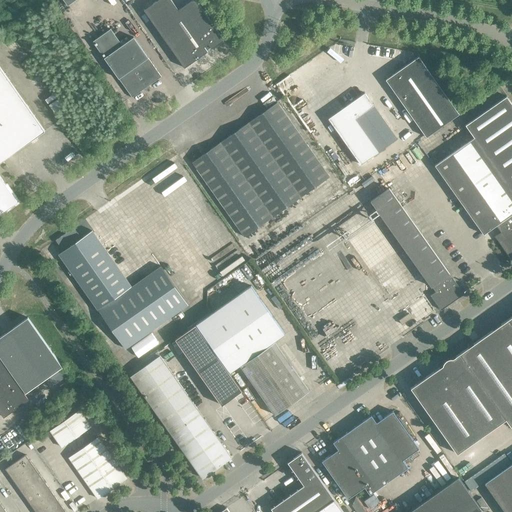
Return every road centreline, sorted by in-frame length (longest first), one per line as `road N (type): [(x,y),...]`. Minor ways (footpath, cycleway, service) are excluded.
road 1 (unclassified): [(105,511),(118,502),(192,504),(511,282)]
road 2 (unclassified): [(279,0),(251,65),(38,229),(0,274)]
road 3 (unclassified): [(511,39),(467,21),(327,0)]
